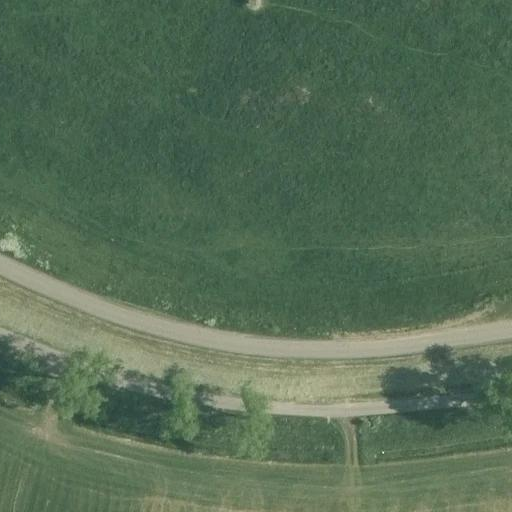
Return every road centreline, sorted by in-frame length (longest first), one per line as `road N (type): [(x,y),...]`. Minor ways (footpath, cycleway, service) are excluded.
road 1 (tertiary): [(511,329),(373,342),(272,341),(119,311),(0,259)]
road 2 (unclassified): [(511,409),(327,431),(208,422),(78,387),(0,351)]
